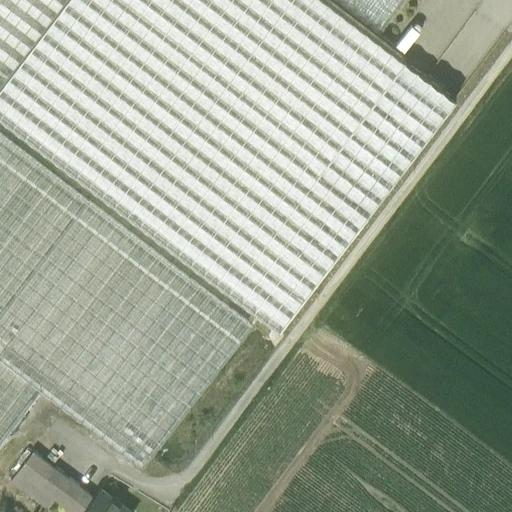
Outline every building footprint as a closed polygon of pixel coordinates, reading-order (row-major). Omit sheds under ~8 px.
[(0,0),(0,76),(58,0),(0,0)] [(381,25),(347,0),(58,0),(0,76),(0,102),(282,317),(459,85),(381,25)] [(400,0),(347,0),(381,25),(400,0)] [(0,348),(40,377),(144,456),(251,321),(0,125),(0,348)] [(0,431),(40,377),(0,348),(0,431)] [(71,471),(33,442),(18,462),(55,490),(71,471)] [(55,490),(18,462),(11,472),(48,500),(55,490)] [(95,489),(71,471),(55,490),(80,509),(95,489)] [(128,511),(133,506),(101,481),(95,489),(80,509),(79,509),(82,511),(128,511)]
